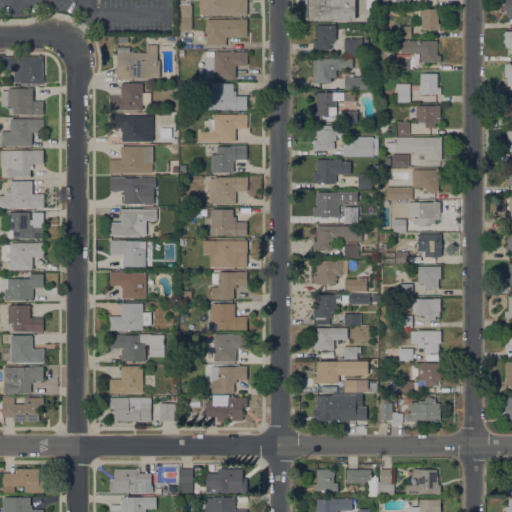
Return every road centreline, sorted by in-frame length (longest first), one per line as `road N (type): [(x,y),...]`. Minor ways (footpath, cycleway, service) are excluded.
road 1 (residential): [(279,511),(278,0)]
road 2 (residential): [(471,511),(471,0)]
road 3 (tertiary): [(511,443),(0,443)]
road 4 (residential): [(75,511),(74,37)]
